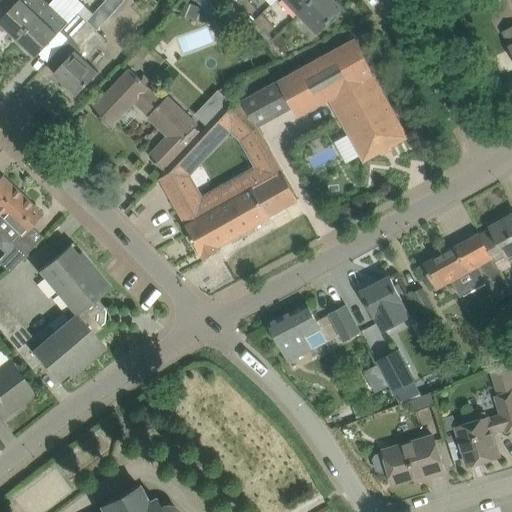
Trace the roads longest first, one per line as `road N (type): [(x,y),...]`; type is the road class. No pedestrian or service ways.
road 1 (tertiary): [(213,320),(496,163)]
road 2 (unclassified): [(213,320),(0,116)]
road 3 (tertiary): [(0,472),(213,320)]
road 4 (unclassified): [(369,511),(278,383),(213,320)]
road 5 (unclassified): [(496,163),(425,48),(382,0)]
